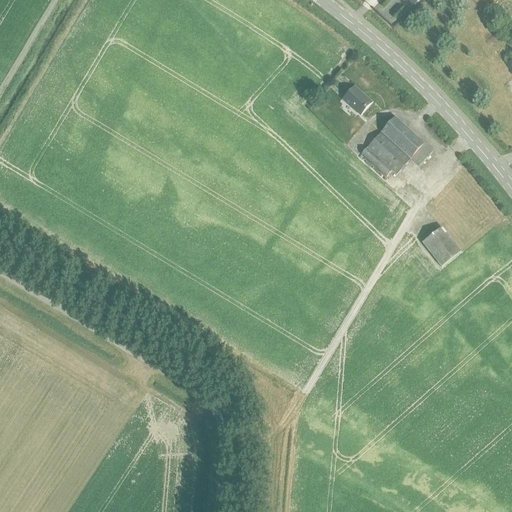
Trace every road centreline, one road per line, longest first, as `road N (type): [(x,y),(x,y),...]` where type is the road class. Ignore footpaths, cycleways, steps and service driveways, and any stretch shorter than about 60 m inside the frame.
road 1 (unclassified): [(217,511),(223,429),(210,404),(0,272)]
road 2 (secondary): [(511,191),(433,101),(321,0)]
